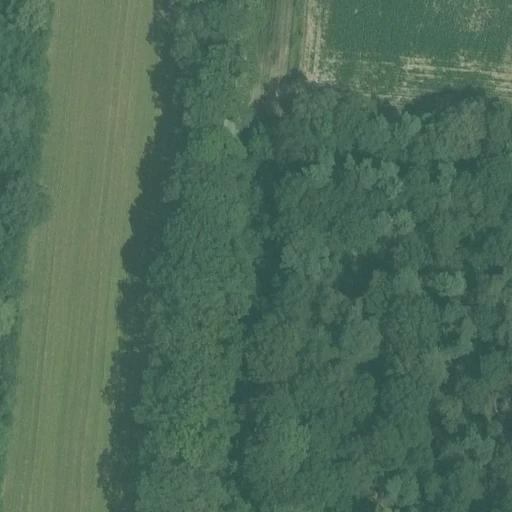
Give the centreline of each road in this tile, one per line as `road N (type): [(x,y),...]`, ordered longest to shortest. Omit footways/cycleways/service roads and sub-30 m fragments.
road 1 (tertiary): [(198,511),(242,0)]
road 2 (track): [(286,147),(511,177)]
